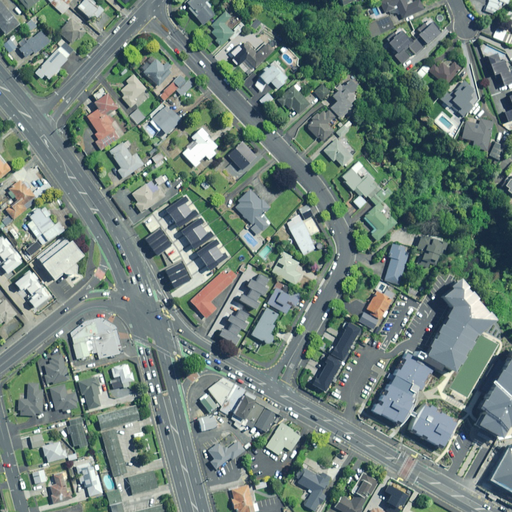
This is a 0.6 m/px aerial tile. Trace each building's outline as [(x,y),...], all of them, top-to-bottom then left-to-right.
[(68,9),(61,0),(19,0),(28,10),(40,0),(48,0),(60,15),(68,9)] [(103,11),(90,0),(84,0),(77,8),(90,19),(93,15),(97,18),(103,11)] [(202,25),(216,14),(206,2),(208,0),(189,0),(185,4),(202,25)] [(385,13),(389,11),(390,15),(400,15),(403,20),(424,10),(420,0),(418,0),(408,5),(405,0),(385,0),(380,2),(385,13)] [(489,0),(485,11),(497,15),(502,2),(507,4),(508,0),(489,0)] [(19,25),(0,2),(0,28),(6,36),(19,25)] [(511,25),(511,24),(511,9),(502,14),(508,26),(511,25)] [(246,27),(233,13),(231,16),(225,11),(219,17),(210,25),(214,30),(211,33),(217,38),(215,40),(221,47),(229,38),(231,40),(236,36),(246,27)] [(271,16),(262,12),(259,17),(268,21),(271,16)] [(81,26),(72,17),(59,33),(72,44),(78,38),(79,39),(87,30),(81,26)] [(395,28),(390,17),(366,27),(370,38),(395,28)] [(36,27),(30,20),(25,25),(30,32),(36,27)] [(511,44),(511,34),(497,28),(493,37),(511,46),(511,44)] [(391,43),(400,37),(395,30),(386,36),(391,43)] [(50,42),(41,31),(33,38),(31,37),(18,48),(26,58),(33,52),(35,55),(50,42)] [(434,50),(416,33),(405,45),(409,49),(411,48),(418,55),(415,58),(421,63),(434,50)] [(17,48),(10,39),(3,45),(10,54),(17,48)] [(44,75),(49,80),(67,60),(66,59),(74,51),(61,39),(57,43),(60,46),(55,51),(54,50),(45,61),(42,58),(38,63),(41,66),(34,73),(41,79),(44,75)] [(258,52),(247,40),(239,48),(240,49),(231,58),(238,66),(245,60),(253,70),(275,51),(268,43),(258,52)] [(498,61),(496,54),(486,57),(493,76),(498,74),(503,87),(511,83),(511,74),(511,72),(507,74),(502,60),(498,61)] [(145,69),(142,73),(159,88),(172,73),(169,70),(172,67),(164,59),(160,63),(152,56),(142,67),(145,69)] [(274,61),(258,76),(266,86),(270,82),(277,90),(289,78),(283,71),(274,61)] [(420,81),(428,71),(445,86),(461,68),(454,62),(448,68),(443,63),(438,68),(433,64),(429,69),(424,65),(414,76),(420,81)] [(181,97),(193,85),(182,74),(160,96),(164,101),(175,90),(181,97)] [(330,109),(340,119),(360,98),(354,93),(362,84),(351,74),(337,88),(339,91),(333,97),(337,102),(330,109)] [(145,89),(133,75),(126,81),(129,84),(121,91),(125,96),(122,98),(131,108),(136,103),(133,100),(145,89)] [(445,90),(438,98),(462,119),(481,97),(464,82),(451,96),(445,90)] [(329,93),(323,85),(314,93),(321,100),(329,93)] [(310,104),(292,86),(276,100),(287,112),(290,108),(298,116),(310,104)] [(100,151),(124,135),(110,113),(119,107),(109,93),(93,103),(97,110),(87,117),(97,133),(94,134),(98,140),(95,142),(100,151)] [(273,99),(268,94),(259,101),(264,107),(273,99)] [(511,122),(511,94),(507,96),(511,108),(511,109),(503,113),(507,121),(508,124),(511,122)] [(181,120),(165,104),(148,120),(158,131),(160,129),(166,134),(181,120)] [(312,121),(306,127),(317,139),(318,138),(322,142),(333,132),(326,125),(334,117),(326,108),(318,115),(317,114),(311,119),(312,121)] [(146,118),(139,109),(130,115),(137,125),(146,118)] [(472,147),(486,151),(493,123),(480,119),(478,125),(465,122),(461,138),(473,141),(472,147)] [(351,124),(348,121),(343,126),(340,122),(338,125),(340,127),(335,133),(341,138),(349,130),(347,129),(351,124)] [(217,147),(200,129),(191,138),(194,141),(182,153),(195,167),(199,163),(198,162),(205,156),(209,160),(215,154),(212,151),(217,147)] [(355,159),(336,139),(323,151),(333,161),(335,159),(342,167),(348,161),(350,164),(355,159)] [(131,157),(121,143),(109,152),(121,168),(117,171),(123,179),(143,164),(136,154),(131,157)] [(257,158),(242,143),(228,156),(242,171),(257,158)] [(164,159),(160,153),(152,158),(155,164),(164,159)] [(3,165),(0,161),(0,178),(11,171),(6,163),(3,165)] [(362,194),(366,197),(367,196),(377,206),(388,195),(356,162),(340,177),(345,182),(344,183),(353,192),(354,190),(359,196),(353,202),(359,209),(366,202),(360,196),(362,194)] [(218,174),(214,169),(209,174),(213,178),(218,174)] [(511,176),(503,186),(506,188),(505,190),(511,196),(511,176)] [(37,200),(21,180),(7,192),(12,198),(8,202),(11,206),(6,211),(14,220),(37,200)] [(185,188),(179,180),(171,185),(168,180),(157,187),(153,180),(132,194),(137,203),(134,204),(141,214),(150,207),(152,210),(185,188)] [(262,201),(251,189),(238,202),(240,203),(235,208),(251,225),(253,223),(262,232),(270,224),(267,220),(264,222),(260,217),(269,208),(262,201)] [(298,200),(294,195),(290,199),(294,204),(298,200)] [(312,216),(305,204),(298,208),(306,221),(312,216)] [(50,214),(44,207),(40,211),(38,208),(28,215),(32,221),(27,224),(43,246),(64,230),(59,222),(54,226),(47,216),(50,214)] [(370,234),(378,242),(397,224),(390,217),(387,220),(374,207),(363,218),(374,230),(370,234)] [(226,234),(215,218),(201,226),(200,226),(199,225),(197,224),(196,224),(194,224),(193,224),(191,225),(190,226),(188,227),(187,228),(186,229),(186,231),(185,232),(185,234),(185,235),(190,241),(191,240),(193,243),(195,241),(202,250),(206,247),(205,252),(212,254),(213,250),(218,247),(221,252),(229,246),(227,243),(235,237),(230,230),(226,234)] [(300,223),(298,218),(291,222),(293,226),(289,228),(303,255),(315,249),(309,236),(310,235),(303,221),(300,223)] [(68,242),(62,235),(35,256),(53,281),(63,274),(75,275),(76,267),(73,263),(82,256),(70,240),(68,242)] [(443,243),(421,235),(415,249),(423,252),(420,259),(434,265),(443,243)] [(409,250),(392,244),(388,257),(391,258),(384,281),(398,285),(409,250)] [(272,250),(267,246),(259,255),(264,259),(272,250)] [(282,252),(277,262),(275,266),(271,272),(294,285),(300,275),(294,271),(298,263),(290,259),(291,257),(282,252)] [(271,264),(260,259),(258,267),(253,262),(248,272),(252,274),(250,283),(244,281),(241,288),(258,296),(267,279),(271,264)] [(13,268),(22,280),(17,283),(23,291),(24,291),(27,294),(31,292),(36,299),(47,291),(24,260),(13,268)] [(237,277),(231,270),(225,275),(222,272),(190,302),(206,318),(216,309),(210,302),(237,277)] [(511,353),(505,349),(506,347),(504,345),(460,286),(442,300),(442,301),(434,306),(438,312),(446,306),(451,313),(445,315),(444,320),(449,327),(440,334),(432,329),(419,350),(457,372),(454,377),(447,373),(444,379),(451,383),(446,391),(490,417),(491,415),(496,418),(494,422),(500,425),(489,445),(499,451),(503,445),(504,446),(511,450),(511,353)] [(289,295),(285,293),(281,291),(276,288),(267,304),(286,315),(292,304),(296,307),(302,296),(292,290),(289,295)] [(396,296),(386,290),(383,295),(376,291),(366,309),(371,313),(370,315),(380,320),(382,316),(385,318),(388,312),(385,311),(391,302),(392,302),(396,296)] [(253,301),(241,295),(238,303),(233,301),(230,307),(232,317),(225,313),(220,323),(237,331),(243,327),(238,319),(243,321),(250,313),(245,309),(253,301)] [(17,315),(5,300),(0,304),(0,323),(3,321),(5,324),(17,315)] [(278,315),(266,308),(250,335),(268,345),(273,337),(270,335),(275,326),(272,325),(278,315)] [(79,329),(67,340),(72,362),(86,358),(81,340),(83,339),(89,361),(114,355),(108,331),(97,323),(93,323),(79,329)] [(330,356),(341,362),(359,329),(348,323),(336,346),(330,356)] [(417,415),(409,410),(415,400),(412,399),(418,390),(419,391),(432,370),(421,363),(419,366),(413,362),(415,359),(406,354),(392,377),(393,378),(376,405),(375,404),(370,411),(377,415),(378,414),(399,427),(407,415),(414,420),(408,432),(440,449),(455,422),(450,419),(423,404),(417,415)] [(69,380),(62,355),(49,359),(50,364),(45,366),(47,375),(44,376),(47,384),(52,382),(53,384),(69,380)] [(341,362),(330,356),(328,355),(324,362),(327,364),(318,379),(315,378),(311,386),(325,393),(341,362)] [(130,373),(128,364),(111,368),(114,381),(111,382),(113,390),(129,386),(128,382),(134,381),(132,373),(130,373)] [(100,394),(96,378),(79,382),(82,395),(85,395),(88,410),(101,407),(98,395),(100,394)] [(225,415),(237,395),(214,381),(204,389),(218,407),(216,410),(225,415)] [(35,416),(35,414),(42,414),(44,390),(39,390),(40,384),(28,384),(27,400),(19,399),(18,410),(20,410),(20,415),(35,416)] [(67,395),(65,385),(50,388),(55,411),(62,409),(62,412),(78,408),(74,393),(67,395)] [(249,402),(239,397),(228,416),(238,421),(249,402)] [(248,427),(249,426),(263,433),(273,415),(251,403),(241,421),(244,423),(243,425),(248,427)] [(137,424),(133,411),(96,421),(100,435),(137,424)] [(214,417),(212,416),(198,420),(202,433),(217,428),(214,417)] [(87,447),(81,419),(69,421),(70,427),(67,428),(69,434),(71,434),(74,447),(78,446),(79,448),(87,447)] [(290,428),(279,421),(262,447),(273,454),(279,446),(286,451),(295,437),(288,432),(290,428)] [(113,431),(100,435),(112,479),(125,475),(113,431)] [(44,446),(41,435),(30,437),(33,449),(44,446)] [(232,461),(245,450),(236,440),(223,451),(218,444),(208,452),(214,460),(209,464),(216,471),(231,459),(232,461)] [(62,451),(59,443),(42,447),(45,457),(46,456),(48,463),(67,458),(65,450),(62,451)] [(103,493),(94,462),(91,462),(90,457),(83,459),(84,464),(76,467),(80,484),(85,483),(89,497),(103,493)] [(511,466),(497,457),(488,473),(511,486),(511,466)] [(321,476),(302,465),(295,476),(301,480),(299,483),(313,492),(304,506),(314,511),(319,504),(322,505),(327,496),(323,494),(332,478),(323,473),(321,476)] [(47,481),(44,470),(32,473),(35,484),(47,481)] [(377,482),(363,473),(351,493),(355,496),(351,502),(342,497),(335,508),(342,511),(360,511),(362,510),(360,509),(369,494),(370,495),(377,482)] [(56,485),(49,486),(53,504),(73,499),(71,492),(68,493),(63,474),(54,476),(56,485)] [(151,475),(127,481),(132,499),(156,493),(151,475)] [(222,485),(220,478),(208,481),(210,488),(222,485)] [(267,491),(265,482),(255,484),(256,490),(262,488),(263,491),(267,491)] [(253,503),(248,484),(231,489),(233,499),(231,500),(234,511),(253,511),(258,511),(256,502),(253,503)]
